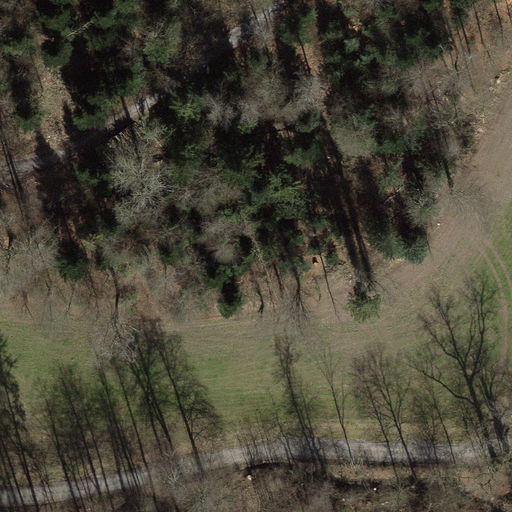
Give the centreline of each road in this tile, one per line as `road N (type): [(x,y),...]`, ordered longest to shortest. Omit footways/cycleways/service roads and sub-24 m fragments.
road 1 (track): [(0,493),(68,489),(298,447),(426,454),(511,446)]
road 2 (track): [(280,0),(250,32),(61,156),(0,167)]
